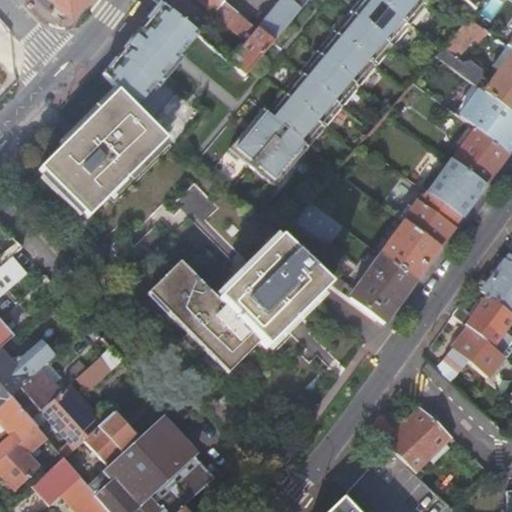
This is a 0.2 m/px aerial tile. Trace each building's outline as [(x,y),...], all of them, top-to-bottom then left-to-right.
[(56,0),(72,16),(85,0),(56,0)] [(183,0),(155,0),(159,3),(212,49),(215,45),(218,41),(205,29),(204,31),(197,25),(204,17),(183,0)] [(245,77),(273,43),(257,30),(225,4),(220,0),(195,0),(226,25),(228,23),(241,33),(244,29),(252,36),(238,53),(232,60),(229,64),(245,77)] [(358,0),(264,114),(261,111),(228,151),(274,189),(430,0),(358,0)] [(273,43),(300,11),(288,0),(273,0),(278,4),(267,17),(261,12),(257,18),(263,23),(257,30),(273,43)] [(288,0),(300,11),(308,0),(288,0)] [(459,0),(474,12),(483,0),(459,0)] [(483,0),(474,12),(466,20),(478,28),(499,0),(483,0)] [(499,0),(478,28),(485,34),(511,52),(511,3),(507,0),(499,0)] [(130,40),(101,77),(117,93),(135,110),(139,105),(159,82),(198,37),(159,3),(130,40)] [(478,28),(466,20),(434,58),(477,90),(511,115),(511,114),(511,52),(489,84),(482,79),(480,72),(467,62),(461,64),(456,60),(474,39),(478,42),(485,34),(478,28)] [(215,45),(212,49),(229,64),(232,60),(215,45)] [(440,70),(431,62),(421,73),(430,81),(440,70)] [(159,82),(139,105),(147,112),(167,88),(159,82)] [(511,115),(477,90),(465,106),(485,121),(508,138),(511,132),(511,115)] [(74,136),(39,170),(88,220),(167,143),(117,93),(85,124),(79,130),(74,136)] [(151,116),(167,139),(196,119),(180,96),(151,116)] [(485,121),(476,132),(500,149),(508,138),(485,121)] [(476,132),(475,131),(451,163),(484,187),(508,154),(500,149),(476,132)] [(451,163),(427,195),(461,219),(484,187),(451,163)] [(461,219),(427,195),(419,205),(416,203),(401,223),(403,224),(438,250),(461,219)] [(341,228),(309,205),(295,222),(329,246),(341,228)] [(416,281),(438,250),(403,224),(380,256),(416,281)] [(280,239),(279,238),(248,270),(218,301),(260,343),(267,350),(294,322),(316,300),(323,294),(331,286),(324,281),(280,239)] [(0,267),(10,258),(21,249),(15,243),(0,255),(0,267)] [(384,325),(416,281),(380,256),(348,299),(384,325)] [(503,263),(511,269),(511,256),(510,259),(507,257),(503,263)] [(0,298),(26,275),(10,258),(0,267),(0,298)] [(147,294),(229,375),(260,343),(218,301),(179,262),(147,294)] [(472,289),(484,298),(511,317),(511,269),(503,263),(488,282),(481,276),(472,289)] [(458,308),(451,317),(457,321),(467,329),(493,351),(502,359),(505,361),(511,350),(511,339),(504,334),(511,322),(511,317),(484,298),(469,318),(458,308)] [(457,321),(451,317),(447,322),(452,326),(457,321)] [(0,348),(11,338),(0,325),(0,348)] [(469,366),(485,379),(502,359),(493,351),(467,329),(442,361),(460,376),(469,366)] [(40,342),(22,359),(10,359),(6,363),(0,356),(0,390),(7,398),(8,397),(9,399),(20,389),(39,372),(46,365),(54,358),(40,342)] [(111,349),(77,379),(88,391),(122,361),(111,349)] [(489,382),(506,362),(505,361),(502,359),(485,379),(489,382)] [(59,380),(46,365),(39,372),(52,387),(59,380)] [(52,387),(39,372),(20,389),(40,412),(59,395),(52,387)] [(63,391),(97,428),(104,423),(70,385),(63,391)] [(40,412),(29,422),(35,428),(46,418),(74,449),(78,445),(83,441),(86,439),(97,428),(63,391),(59,395),(40,412)] [(29,422),(9,399),(8,397),(7,398),(0,404),(0,424),(8,434),(0,440),(0,459),(35,428),(29,422)] [(414,471),(448,437),(420,411),(387,444),(414,471)] [(83,441),(107,468),(121,455),(136,441),(113,415),(104,423),(97,428),(86,439),(83,441)] [(97,477),(86,487),(85,487),(107,511),(178,511),(180,511),(214,480),(159,421),(136,441),(121,455),(107,468),(97,477)] [(45,440),(35,428),(0,459),(0,476),(14,491),(27,480),(27,478),(37,469),(26,458),(45,440)] [(61,444),(54,450),(60,458),(62,460),(69,453),(61,444)] [(62,460),(60,458),(38,478),(36,480),(30,486),(46,505),(53,499),(61,493),(77,511),(107,511),(85,487),(86,487),(78,477),(62,460)] [(353,511),(341,499),(327,511),(353,511)]
